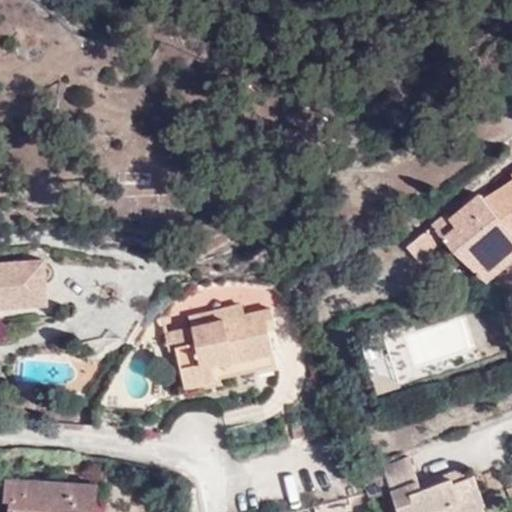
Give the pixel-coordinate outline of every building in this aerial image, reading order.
[(511,177),(483,194),(493,201),(511,190),(511,177)] [(470,259),(489,275),(511,255),(511,190),(493,201),(483,194),(477,189),(453,213),(448,209),(428,226),(437,240),(442,235),(470,259)] [(419,253),(437,240),(428,226),(408,241),(419,253)] [(437,240),(470,259),(442,235),(437,240)] [(0,306),(44,301),(37,258),(0,261),(0,306)] [(162,347),(170,384),(204,377),(260,365),(251,327),(260,326),(256,309),(149,331),(152,349),(162,347)] [(85,368),(113,348),(115,344),(105,329),(73,348),(74,360),(74,371),(85,368)] [(44,361),(74,360),(73,348),(72,335),(43,336),(44,361)] [(204,377),(170,384),(173,390),(205,383),(204,377)] [(274,410),(281,437),(300,432),(292,405),(274,410)] [(357,486),(364,500),(387,492),(393,511),(435,511),(436,511),(435,511),(479,511),(478,506),(481,506),(471,477),(462,479),(457,466),(416,481),(407,458),(353,477),(357,486)] [(97,511),(99,484),(5,475),(3,493),(12,495),(10,511),(97,511)]
